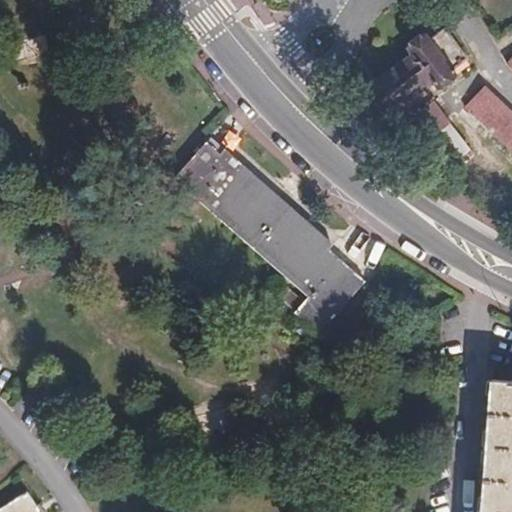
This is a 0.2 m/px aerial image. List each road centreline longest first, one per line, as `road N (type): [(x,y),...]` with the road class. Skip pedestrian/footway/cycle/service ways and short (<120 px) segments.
road 1 (tertiary): [(292,131),(427,243),(501,285)]
road 2 (tertiary): [(511,255),(390,182),(310,114)]
road 3 (residential): [(501,285),(479,331),(462,511)]
